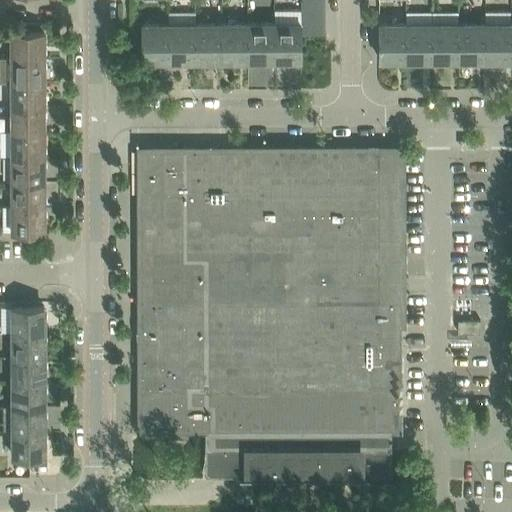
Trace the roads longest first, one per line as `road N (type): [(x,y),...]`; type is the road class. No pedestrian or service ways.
road 1 (residential): [(95,113),(353,116)]
road 2 (tertiary): [(95,503),(95,272)]
road 3 (tertiary): [(95,272),(95,113)]
road 4 (residential): [(353,116),(511,116)]
